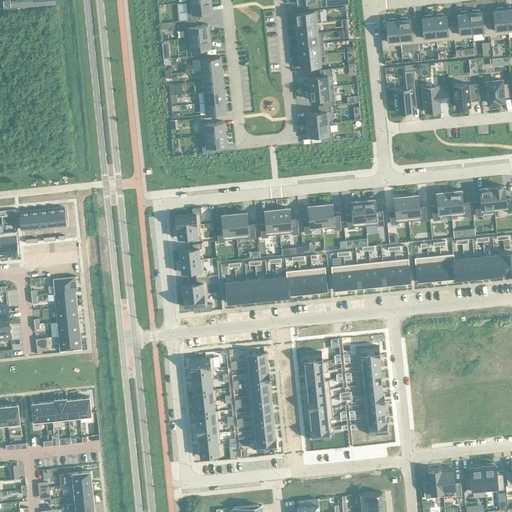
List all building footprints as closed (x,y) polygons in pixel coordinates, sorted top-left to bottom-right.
[(210,0),(186,3),(188,21),(195,20),(199,19),(199,13),(211,12),(210,0)] [(317,0),(295,0),(296,3),(308,2),(309,8),(321,7),(320,0),(318,0),(317,0)] [(495,21),(488,22),(490,38),(497,37),(497,35),(508,34),(505,9),(503,9),(503,8),(496,8),(496,10),(493,10),(494,18),(495,21)] [(319,10),(295,12),(296,24),(320,22),(319,10)] [(471,13),(469,13),(472,38),(472,35),(473,41),(483,40),(483,36),(489,36),(489,38),(490,38),(488,22),(482,22),(481,14),(481,12),(478,12),(478,10),(471,11),(471,13)] [(459,25),(453,25),(454,41),(461,41),(461,39),(472,38),(469,13),(468,13),(467,11),(460,12),(460,14),(458,14),(458,22),(459,25)] [(433,17),(436,41),(454,39),(454,41),(453,25),(447,26),(446,26),(446,23),(445,15),(443,16),(442,14),(435,15),(435,16),(433,17)] [(423,29),(417,29),(418,43),(436,41),(433,17),(432,17),(432,15),(424,16),(424,17),(422,18),(423,25),(423,29)] [(399,20),(398,20),(400,45),(418,43),(417,29),(410,30),(410,27),(409,19),(407,19),(407,18),(399,18),(399,20)] [(387,34),(381,34),(382,50),(390,49),(389,46),(400,45),(398,20),(396,20),(396,19),(388,19),(389,21),(386,21),(387,29),(387,34)] [(188,21),(183,21),(185,39),(209,37),(208,25),(195,26),(195,20),(188,21)] [(320,22),(296,24),(297,35),(321,33),(321,32),(317,33),(316,23),(320,22)] [(321,33),(297,35),(298,46),(323,43),(321,33)] [(209,37),(185,39),(186,57),(198,56),(198,50),(210,48),(209,37)] [(489,42),(481,43),(483,56),(490,55),(489,42)] [(323,43),(298,46),(299,57),(324,54),(323,43)] [(324,54),(299,57),(301,68),(320,66),(319,55),(324,54)] [(220,57),(200,59),(201,71),(221,69),(220,57)] [(320,76),(307,77),(309,89),(333,86),(331,68),(319,70),(320,76)] [(221,69),(201,71),(203,81),(222,79),(221,69)] [(406,89),(394,91),(396,113),(411,112),(410,107),(410,105),(413,105),(413,106),(416,106),(413,71),(404,72),(406,89)] [(222,79),(203,81),(204,92),(223,90),(222,79)] [(501,80),(486,82),(488,104),(490,103),(490,104),(491,104),(491,103),(493,103),(496,103),(496,104),(497,103),(498,103),(498,101),(503,101),(503,97),(509,97),(508,84),(501,85),(501,80)] [(468,84),(453,85),(455,107),(470,105),(469,102),(469,98),(479,97),(478,91),(477,85),(468,86),(468,84)] [(333,86),(309,89),(310,101),(322,99),(323,105),(330,105),(335,105),(333,86)] [(437,86),(422,87),(425,112),(440,111),(439,102),(448,101),(446,88),(437,89),(437,86)] [(223,90),(204,92),(205,103),(224,101),(223,90)] [(224,101),(205,103),(206,115),(225,113),(224,101)] [(319,112),(306,113),(308,125),(332,123),(330,105),(323,105),(318,106),(319,112)] [(206,117),(199,118),(200,136),(224,134),(223,122),(211,123),(210,117),(206,117)] [(332,123),(308,125),(309,137),(321,136),(321,142),(334,141),(333,134),(330,135),(329,123),(332,123)] [(224,134),(200,136),(202,154),(214,153),(214,147),(226,145),(224,134)] [(504,186),(492,187),(494,212),(495,212),(494,210),(497,209),(506,209),(506,213),(511,212),(511,199),(511,198),(505,198),(504,186)] [(480,201),(474,202),(475,216),(483,215),(482,213),(485,213),(494,212),(492,187),(479,189),(480,201)] [(451,191),(449,192),(451,217),(463,215),(463,217),(470,216),(469,202),(462,203),(461,190),(451,191)] [(437,205),(431,206),(432,220),(440,220),(439,215),(450,214),(451,217),(449,192),(436,193),(437,205)] [(417,195),(406,196),(408,221),(419,220),(419,222),(427,221),(425,207),(419,207),(417,195)] [(395,210),(389,210),(390,225),(397,224),(397,222),(408,221),(406,196),(394,197),(395,210)] [(363,200),(365,225),(376,224),(376,226),(384,225),(382,211),(376,212),(374,199),(363,200)] [(352,214),(346,215),(347,229),(354,228),(354,227),(365,225),(363,200),(351,202),(352,214)] [(331,204),(320,205),(322,227),(331,227),(333,226),(333,231),(341,230),(339,215),(333,216),(331,204)] [(309,219),(303,219),(304,234),(311,233),(311,229),(322,227),(320,205),(308,206),(309,219)] [(64,207),(55,208),(57,226),(66,225),(66,220),(67,219),(66,213),(65,213),(64,207)] [(192,214),(175,216),(176,222),(176,227),(200,225),(199,214),(201,214),(200,207),(192,208),(192,214)] [(55,208),(46,209),(48,227),(57,226),(55,208)] [(277,209),(279,234),(291,233),(291,235),(298,234),(297,220),(290,221),(289,208),(277,209)] [(48,227),(46,209),(37,210),(39,228),(48,227)] [(265,223),(259,224),(260,238),(268,237),(267,235),(276,235),(279,234),(277,209),(264,211),(265,223)] [(37,210),(28,211),(30,229),(39,228),(37,210)] [(30,229),(28,211),(19,212),(20,230),(30,229)] [(234,214),(236,239),(248,238),(248,239),(255,239),(254,224),(247,225),(246,213),(234,214)] [(222,227),(216,228),(217,242),(225,242),(224,240),(227,240),(236,239),(234,214),(221,215),(222,227)] [(200,225),(176,227),(177,232),(177,238),(191,237),(192,242),(200,241),(199,225),(200,225)] [(474,228),(453,230),(453,237),(475,235),(474,228)] [(16,231),(3,232),(5,257),(18,255),(16,231)] [(353,240),(345,241),(346,248),(354,247),(353,240)] [(193,249),(178,250),(180,262),(202,259),(200,259),(199,249),(201,249),(201,243),(192,244),(193,249)] [(453,254),(440,255),(442,279),(455,278),(455,280),(455,279),(453,254)] [(453,254),(455,279),(466,278),(463,258),(454,259),(453,254)] [(504,254),(494,255),(496,275),(506,274),(504,254)] [(440,255),(427,256),(430,281),(442,279),(440,255)] [(494,255),(484,256),(486,276),(496,275),(494,255)] [(427,256),(414,258),(416,282),(430,281),(427,256)] [(484,256),(474,257),(476,277),(486,276),(484,256)] [(474,257),(463,258),(466,278),(476,277),(474,257)] [(408,258),(395,260),(397,284),(411,282),(408,258)] [(202,259),(180,262),(180,266),(181,273),(195,271),(196,277),(206,276),(206,272),(206,269),(203,270),(203,263),(202,259)] [(395,260),(382,261),(385,285),(397,284),(395,260)] [(382,261),(369,262),(372,286),(385,285),(382,261)] [(369,262),(357,264),(359,288),(372,286),(369,262)] [(357,264),(344,265),(346,289),(359,288),(357,264)] [(344,265),(331,266),(333,290),(346,289),(344,265)] [(325,267),(311,268),(314,292),(327,291),(325,267)] [(311,268),(299,270),(301,294),(314,292),(311,268)] [(299,270),(286,271),(288,297),(289,297),(289,295),(301,294),(299,270)] [(286,277),(276,278),(278,298),(288,297),(286,271),(285,271),(286,277)] [(75,276),(52,278),(54,293),(77,291),(75,276)] [(196,283),(182,285),(183,291),(183,296),(207,293),(206,283),(209,283),(208,276),(206,276),(196,277),(196,283)] [(276,278),(266,279),(268,299),(278,298),(276,278)] [(266,279),(256,280),(258,300),(268,299),(266,279)] [(256,280),(246,281),(248,301),(258,300),(256,280)] [(246,281),(236,282),(238,302),(248,301),(246,281)] [(236,282),(225,283),(227,303),(238,302),(236,282)] [(77,291),(54,293),(55,308),(76,305),(75,292),(77,291)] [(207,293),(183,296),(184,301),(184,307),(199,306),(199,312),(212,310),(211,304),(207,304),(206,294),(207,294),(207,293)] [(7,305),(0,305),(0,322),(8,322),(7,305)] [(76,305),(55,308),(57,322),(78,320),(76,305)] [(78,320),(57,322),(58,336),(79,334),(78,320)] [(8,322),(0,322),(0,339),(10,338),(8,322)] [(79,334),(58,336),(60,351),(73,350),(81,349),(79,334)] [(379,346),(355,348),(356,358),(380,356),(379,346)] [(266,352),(247,354),(248,364),(267,362),(266,352)] [(321,352),(302,354),(303,364),(327,361),(322,361),(321,352)] [(380,356),(356,358),(357,368),(380,365),(379,356),(380,356)] [(209,357),(190,359),(191,370),(210,368),(209,357)] [(327,361),(303,364),(304,364),(305,373),(328,371),(327,361)] [(267,362),(248,364),(249,374),(268,372),(267,362)] [(380,365),(357,368),(362,368),(363,376),(360,376),(360,377),(381,375),(380,365)] [(210,368),(191,370),(192,381),(211,379),(210,368)] [(328,371),(305,373),(306,382),(329,380),(324,380),(323,372),(328,371)] [(268,372),(249,374),(250,383),(269,381),(268,372)] [(381,375),(360,377),(361,386),(382,384),(381,375)] [(211,379),(192,381),(193,392),(212,390),(211,379)] [(329,380),(306,382),(307,392),(330,389),(329,380)] [(269,381),(250,383),(251,393),(270,391),(269,381)] [(365,395),(360,395),(360,396),(383,393),(382,384),(361,386),(362,387),(364,386),(365,395)] [(330,389),(307,392),(308,401),(307,401),(331,399),(330,389)] [(212,390),(193,392),(194,403),(213,401),(212,390)] [(270,391),(251,393),(252,402),(271,400),(270,391)] [(383,393),(360,396),(361,405),(384,403),(383,393)] [(89,397),(77,398),(79,419),(80,419),(80,417),(91,415),(90,409),(89,397)] [(66,398),(54,399),(57,427),(62,427),(61,421),(68,420),(66,398)] [(66,398),(68,420),(79,419),(77,398),(66,399),(66,398)] [(54,401),(43,402),(45,423),(52,422),(53,428),(57,427),(54,399),(54,401)] [(331,399),(307,401),(308,411),(332,408),(331,399)] [(271,400),(252,402),(253,412),(272,410),(271,400)] [(213,401),(194,403),(195,413),(214,411),(213,401)] [(43,402),(31,403),(34,424),(45,423),(43,402)] [(384,403),(361,405),(361,406),(366,405),(367,414),(362,414),(385,412),(384,403)] [(18,404),(6,406),(8,426),(8,429),(20,428),(18,404)] [(332,408),(308,411),(309,411),(310,420),(333,417),(332,408)] [(272,410),(253,412),(254,421),(273,419),(272,410)] [(214,411),(195,413),(196,424),(215,422),(214,411)] [(385,412),(362,414),(363,424),(386,421),(385,421),(385,412)] [(333,417),(310,420),(311,429),(310,429),(331,427),(330,418),(333,418),(333,417)] [(273,419),(254,421),(255,431),(274,429),(273,419)] [(386,421),(363,424),(363,425),(365,424),(366,434),(387,431),(386,421)] [(215,422),(196,424),(197,435),(217,433),(215,422)] [(331,427),(310,429),(311,438),(311,439),(330,437),(329,428),(331,428),(331,427)] [(274,429),(255,431),(256,440),(275,438),(274,429)] [(217,433),(197,435),(198,446),(218,444),(217,433)] [(275,438),(256,440),(257,450),(276,448),(275,438)] [(218,444),(198,446),(200,457),(219,455),(218,444)] [(486,466),(482,466),(485,491),(504,489),(502,474),(496,475),(496,471),(495,465),(494,465),(493,463),(486,464),(486,466)] [(470,477),(464,478),(466,493),(485,491),(482,466),(478,466),(478,464),(470,465),(470,467),(469,467),(470,474),(470,477)] [(453,469),(440,470),(443,496),(455,495),(455,496),(461,496),(460,483),(454,483),(453,469)] [(429,486),(423,486),(424,498),(443,496),(440,470),(428,471),(429,486)] [(90,471),(67,473),(68,485),(91,483),(90,471)] [(91,483),(68,485),(69,497),(92,494),(91,483)] [(382,492),(357,495),(358,506),(383,504),(382,492)] [(73,504),(67,504),(67,508),(73,508),(94,506),(92,494),(69,497),(72,497),(72,502),(73,504)] [(317,511),(316,499),(298,501),(298,511),(317,511)]
